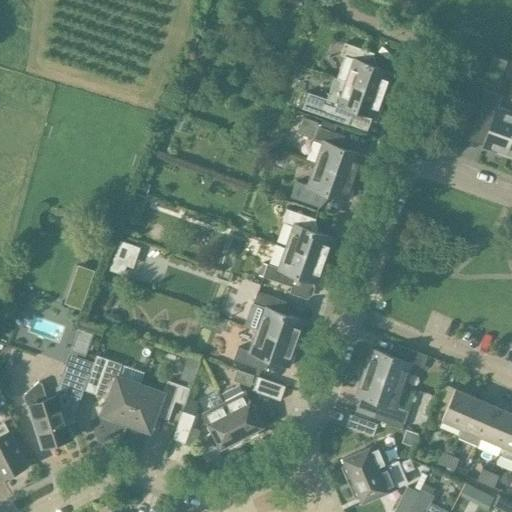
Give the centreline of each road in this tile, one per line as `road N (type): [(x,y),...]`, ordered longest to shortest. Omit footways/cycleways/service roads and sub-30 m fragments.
road 1 (residential): [(282,495),(412,153)]
road 2 (residential): [(44,511),(113,476),(142,477),(212,503),(282,495)]
